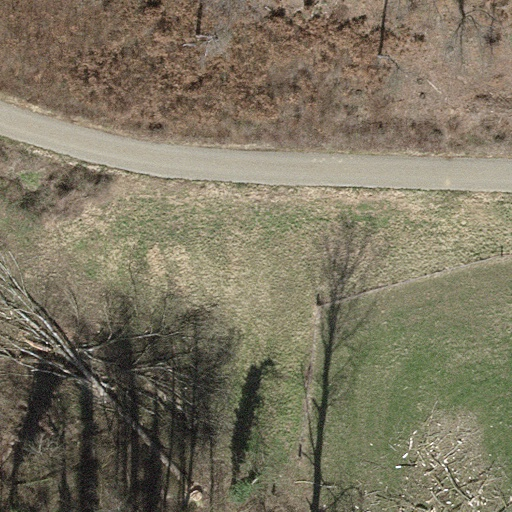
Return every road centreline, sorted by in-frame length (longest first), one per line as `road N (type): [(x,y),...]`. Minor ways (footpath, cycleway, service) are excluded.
road 1 (track): [(0,117),(249,173),(511,175)]
road 2 (track): [(0,354),(285,463)]
